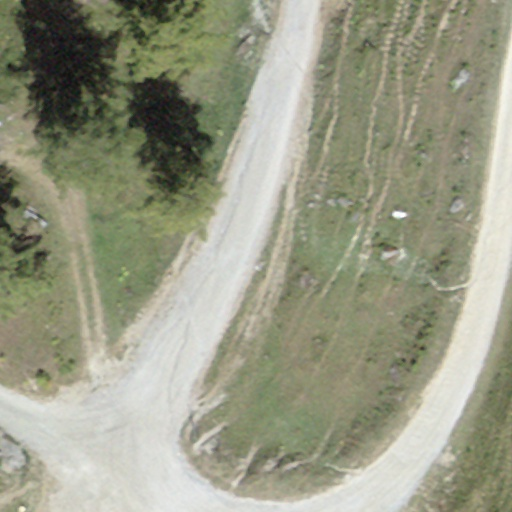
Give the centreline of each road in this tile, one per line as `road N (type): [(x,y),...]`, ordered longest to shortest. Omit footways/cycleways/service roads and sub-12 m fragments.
road 1 (unclassified): [(147,511),(112,471),(258,158),(305,0)]
road 2 (unclassified): [(511,152),(491,275),(460,370),(392,481),(343,511)]
road 3 (track): [(112,471),(0,399)]
